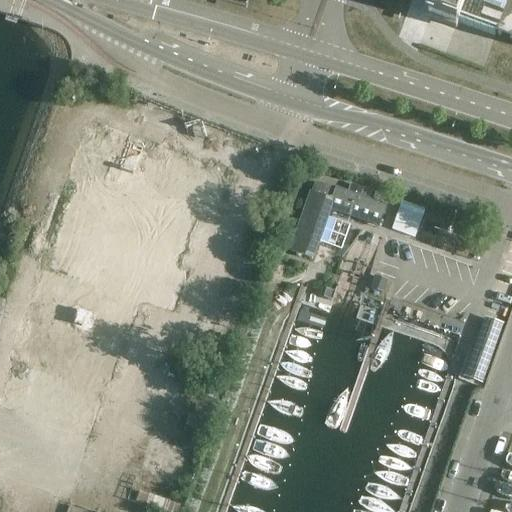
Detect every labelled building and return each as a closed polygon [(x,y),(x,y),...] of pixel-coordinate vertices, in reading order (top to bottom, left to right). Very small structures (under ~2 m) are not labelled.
[(511,44),(511,0),(432,0),(425,20),(455,31),(457,25),(511,44)] [(78,100),(0,315),(0,366),(46,383),(109,210),(214,249),(246,161),(78,100)] [(335,190),(314,183),(290,251),(311,259),(329,209),(365,222),(378,227),(385,206),(335,189),(335,190)] [(127,278),(87,391),(200,431),(240,318),(127,278)] [(481,325),(463,377),(481,383),(502,325),(483,319),(481,325)] [(22,401),(0,462),(0,463),(137,511),(171,511),(190,461),(22,401)]
